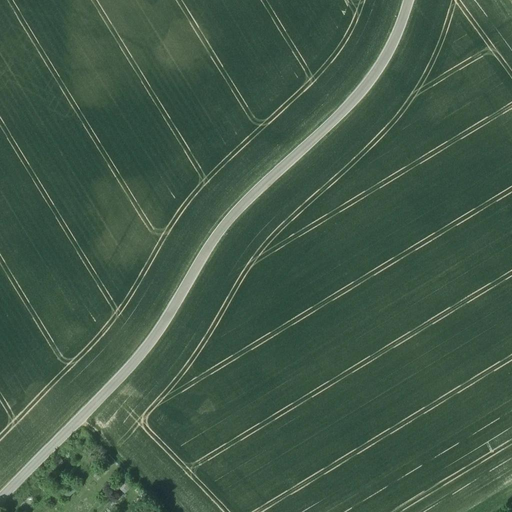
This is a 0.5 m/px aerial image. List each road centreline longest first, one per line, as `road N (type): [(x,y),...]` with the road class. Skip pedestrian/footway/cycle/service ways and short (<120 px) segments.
road 1 (unclassified): [(82,417),(163,325),(236,210),(365,86),(408,0)]
road 2 (track): [(82,417),(172,511)]
